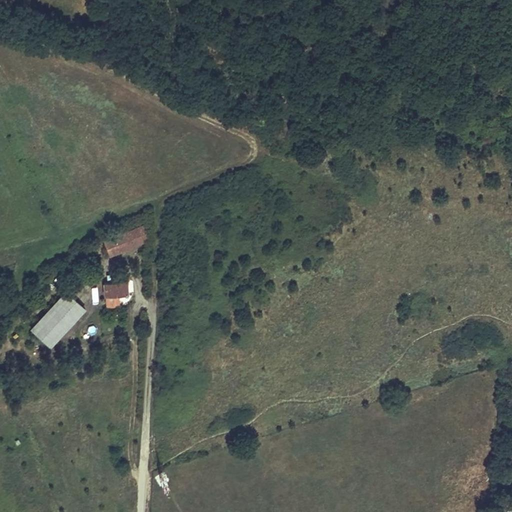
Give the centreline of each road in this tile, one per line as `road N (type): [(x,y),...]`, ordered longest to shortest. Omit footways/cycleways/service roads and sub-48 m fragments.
road 1 (track): [(143,474),(130,451),(130,319),(151,300),(160,203),(255,153),(249,138),(73,49),(0,23)]
road 2 (unclassified): [(151,300),(141,511)]
road 3 (track): [(130,451),(102,391),(79,389),(12,408),(0,403)]
